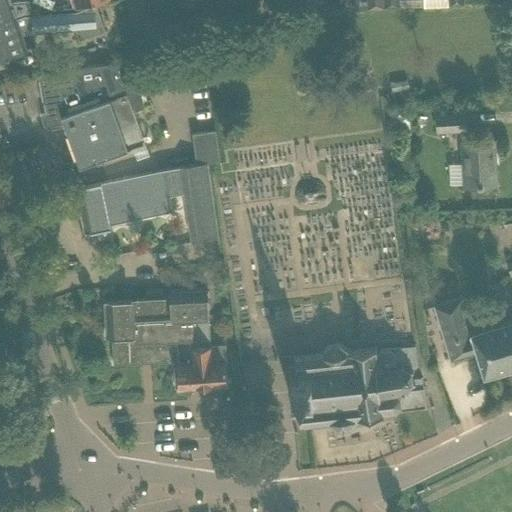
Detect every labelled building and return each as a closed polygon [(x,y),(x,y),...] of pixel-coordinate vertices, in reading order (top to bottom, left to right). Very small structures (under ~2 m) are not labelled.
[(0,0),(0,22),(23,15),(32,14),(29,0),(23,0),(11,1),(10,0),(0,0)] [(70,0),(74,9),(103,0),(70,0)] [(298,0),(300,12),(317,10),(315,0),(298,0)] [(383,7),(382,0),(366,0),(367,8),(383,7)] [(23,15),(0,22),(0,59),(27,50),(22,35),(30,32),(30,33),(75,29),(78,40),(104,31),(95,4),(74,11),(32,14),(23,15)] [(38,75),(44,112),(45,112),(47,122),(48,123),(49,124),(50,125),(51,125),(64,123),(79,166),(144,143),(132,110),(143,106),(143,99),(141,93),(138,87),(134,83),(124,86),(116,62),(38,75)] [(406,80),(390,83),(391,91),(408,89),(406,80)] [(434,113),(435,132),(466,130),(465,112),(434,113)] [(191,133),(195,163),(195,164),(219,160),(215,130),(191,133)] [(460,142),(462,186),(496,185),(494,140),(460,142)] [(168,195),(183,192),(179,166),(175,166),(75,188),(85,233),(110,228),(109,223),(171,210),(168,195)] [(178,385),(178,388),(227,384),(224,343),(210,344),(208,318),(207,290),(169,292),(169,297),(105,301),(107,339),(112,339),(113,365),(171,361),(171,360),(176,360),(177,367),(173,367),(174,386),(178,385)] [(433,304),(444,340),(450,359),(477,351),(484,374),(511,365),(511,316),(471,329),(461,295),(433,304)] [(300,423),(298,425),(299,426),(330,423),(337,429),(350,427),(357,421),(383,417),(385,415),(384,414),(396,412),(397,410),(426,406),(422,376),(411,376),(411,369),(417,365),(414,345),(379,347),(375,351),(375,349),(350,351),(339,342),(326,343),(319,353),(297,355),(295,353),(293,356),(295,358),(295,364),(288,364),(293,416),(299,416),(300,423)]
